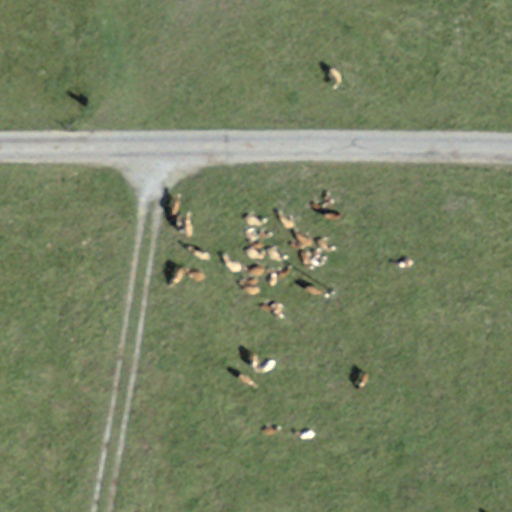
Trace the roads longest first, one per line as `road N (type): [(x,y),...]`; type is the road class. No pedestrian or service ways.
road 1 (unclassified): [(0,146),(511,152)]
road 2 (track): [(165,145),(141,225),(90,511)]
